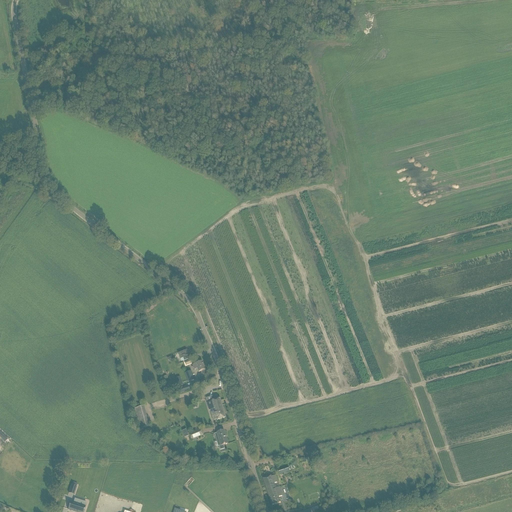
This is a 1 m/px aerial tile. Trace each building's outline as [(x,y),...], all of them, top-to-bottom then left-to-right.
[(187,353),(179,357),(181,360),(183,359),(185,361),(190,359),(187,353)] [(193,365),(195,370),(197,368),(199,372),(205,369),(202,361),(193,365)] [(185,373),(189,382),(194,380),(191,371),(185,373)] [(205,398),(206,402),(207,402),(209,410),(214,409),(217,420),(226,417),(220,398),(213,400),(212,396),(205,398)] [(133,409),(136,421),(138,420),(140,428),(149,426),(144,406),(133,409)] [(188,433),(191,440),(203,435),(200,428),(188,433)] [(0,436),(5,442),(9,438),(1,430),(0,431),(0,436)] [(215,434),(218,442),(220,441),(221,446),(219,446),(220,450),(225,448),(224,445),(228,444),(224,430),(217,432),(217,433),(215,434)] [(278,469),(279,474),(290,471),(288,466),(278,469)] [(276,488),(274,483),(277,482),(275,475),(272,477),(271,475),(268,476),(268,477),(266,478),(265,477),(263,478),(267,491),(276,488)] [(279,487),(276,488),(267,491),(272,505),(280,502),(279,497),(282,496),(279,487)] [(71,497),(69,505),(84,510),(86,502),(82,500),(83,497),(76,494),(75,498),(71,497)]
